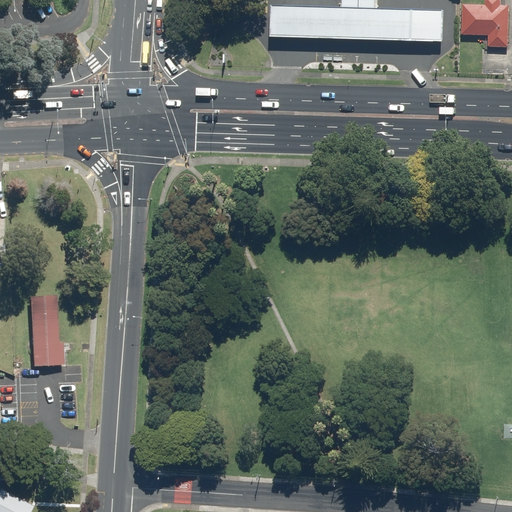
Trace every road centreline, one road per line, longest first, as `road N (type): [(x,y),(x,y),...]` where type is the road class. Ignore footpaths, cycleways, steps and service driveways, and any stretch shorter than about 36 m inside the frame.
road 1 (primary): [(511,143),(131,128)]
road 2 (tertiary): [(429,511),(113,486)]
road 3 (primary): [(219,98),(511,107)]
road 4 (secondary): [(113,486),(124,232)]
road 5 (primary): [(124,232),(98,163),(46,131)]
road 6 (primary): [(42,94),(108,53),(138,10)]
road 7 (primary): [(138,10),(167,59),(219,98)]
